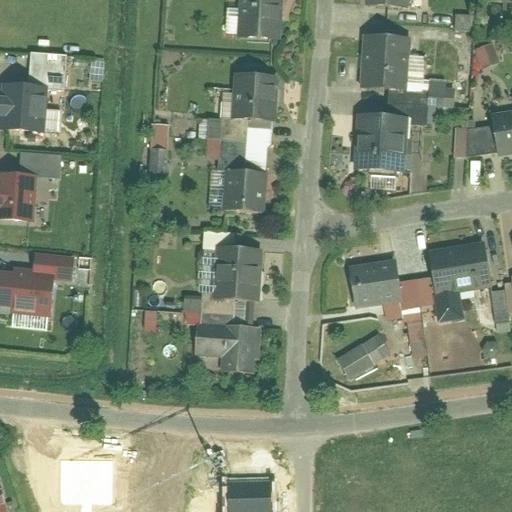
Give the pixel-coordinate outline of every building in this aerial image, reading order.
[(243,0),(242,37),(282,39),(284,0),(243,0)] [(411,38),(365,36),(363,87),(409,89),(411,38)] [(473,52),(481,71),(498,64),(490,45),(473,52)] [(68,88),(70,56),(35,54),(33,86),(50,87),(68,88)] [(281,75),(238,73),(236,119),(279,121),(281,75)] [(33,86),(7,84),(4,131),(47,133),(50,87),(33,86)] [(430,119),(431,94),(388,92),(387,117),(414,118),(430,119)] [(497,125),(503,154),(511,151),(511,112),(495,116),(497,125)] [(387,117),(362,116),(360,171),(412,173),(414,118),(387,117)] [(497,125),(472,130),(478,159),(503,154),(497,125)] [(167,148),(167,126),(150,127),(150,148),(167,148)] [(172,149),(154,149),(153,177),(171,177),(172,149)] [(62,177),(63,157),(24,154),(23,175),(41,176),(62,177)] [(272,173),(230,171),(228,211),(270,213),(272,173)] [(23,175),(1,173),(0,200),(0,220),(39,223),(41,176),(23,175)] [(489,242),(434,251),(438,277),(441,296),(496,287),(489,242)] [(266,249),(222,247),(220,298),(263,300),(266,249)] [(74,279),(77,258),(39,253),(37,275),(59,277),(74,279)] [(399,261),(354,268),(360,309),(405,302),(402,283),(399,261)] [(37,275),(5,271),(1,305),(17,307),(16,315),(54,319),(59,277),(37,275)] [(405,302),(407,310),(442,305),(441,296),(438,277),(402,283),(405,302)] [(494,292),(498,322),(511,319),(511,304),(510,289),(494,292)] [(183,326),(198,326),(199,303),(183,302),(183,326)] [(235,306),(234,325),(251,326),(251,306),(235,306)] [(144,313),(144,332),(156,332),(156,313),(144,313)] [(10,329),(45,333),(47,321),(12,317),(10,329)] [(203,325),(202,354),(229,355),(230,326),(203,325)] [(262,327),(230,326),(229,355),(228,376),(259,377),(262,327)] [(383,334),(342,360),(355,380),(396,354),(383,334)] [(88,463),(59,462),(58,506),(87,507),(88,463)] [(115,463),(88,463),(87,507),(114,507),(115,463)] [(10,511),(3,481),(0,481),(0,511),(10,511)] [(272,511),(272,483),(230,484),(230,511),(272,511)]
